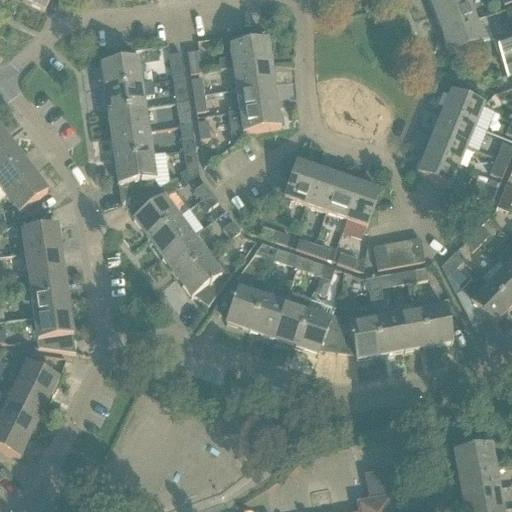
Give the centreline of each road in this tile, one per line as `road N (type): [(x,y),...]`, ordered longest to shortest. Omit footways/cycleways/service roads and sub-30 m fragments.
road 1 (residential): [(106,348),(185,344),(335,401),(492,373),(511,354)]
road 2 (residential): [(4,82),(81,188),(106,348)]
road 3 (residential): [(4,82),(49,33),(77,20),(266,0)]
road 4 (residential): [(300,0),(310,130),(334,148),(384,162)]
road 5 (residential): [(106,348),(40,487),(9,511)]
